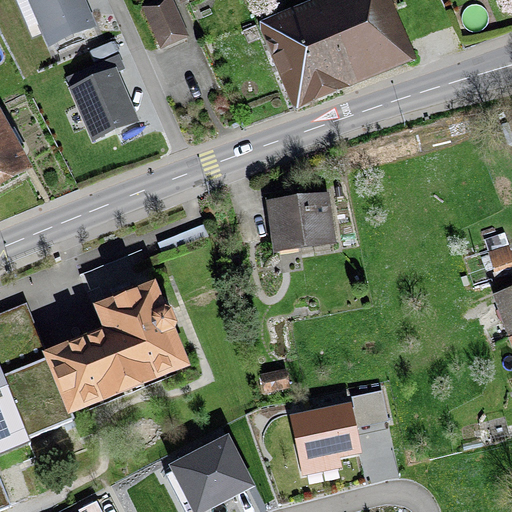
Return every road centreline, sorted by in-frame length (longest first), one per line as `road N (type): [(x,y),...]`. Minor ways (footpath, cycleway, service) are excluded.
road 1 (tertiary): [(0,247),(264,145),(511,64)]
road 2 (residential): [(311,511),(394,492),(416,498),(427,511)]
